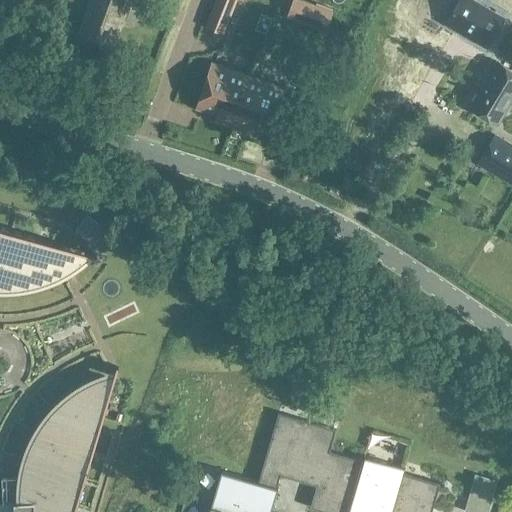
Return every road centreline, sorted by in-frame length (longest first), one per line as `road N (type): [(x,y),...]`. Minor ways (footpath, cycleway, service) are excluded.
road 1 (tertiary): [(511,336),(345,229),(252,187),(150,155)]
road 2 (residential): [(150,155),(201,0)]
road 3 (tertiary): [(150,155),(0,109)]
